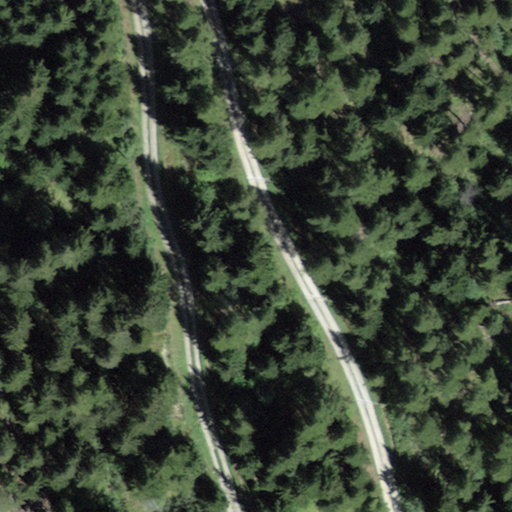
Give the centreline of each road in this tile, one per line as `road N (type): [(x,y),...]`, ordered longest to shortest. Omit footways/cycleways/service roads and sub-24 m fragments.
road 1 (track): [(208,0),(256,182),(351,368),(394,511)]
road 2 (track): [(233,511),(154,190),(136,0)]
